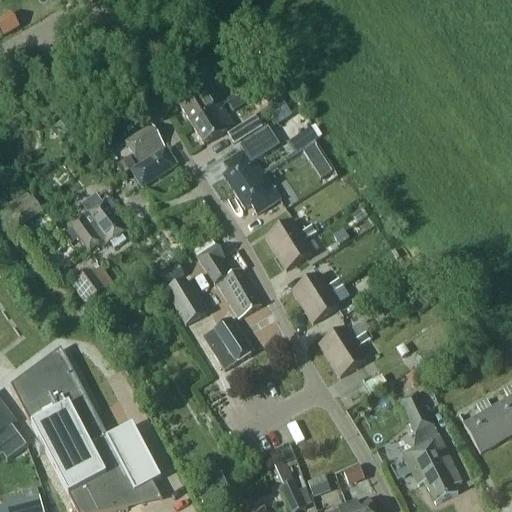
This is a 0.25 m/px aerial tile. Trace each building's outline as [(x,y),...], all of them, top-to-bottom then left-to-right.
[(12,15),(0,22),(0,34),(3,39),(20,29),(12,15)] [(235,61),(241,72),(252,65),(251,63),(260,57),(254,47),(244,53),(245,55),(235,61)] [(241,72),(234,61),(214,74),(220,84),(241,72)] [(192,128),(222,110),(210,90),(180,108),(192,128)] [(222,110),(192,128),(204,147),(233,129),(222,110)] [(114,120),(112,116),(102,122),(105,126),(114,120)] [(262,128),(256,119),(228,137),(234,146),(262,128)] [(164,148),(152,129),(126,145),(138,164),(164,148)] [(244,146),(240,149),(243,154),(248,151),(254,162),(256,164),(280,148),(268,129),(244,146)] [(311,130),(303,135),(310,147),(319,141),(311,130)] [(315,149),(305,156),(311,165),(321,158),(315,149)] [(175,167),(165,151),(133,171),(143,187),(175,167)] [(230,175),(223,179),(234,196),(255,182),(255,183),(264,177),(256,164),(254,162),(248,151),(243,154),(224,166),(230,175)] [(117,167),(123,177),(136,168),(130,159),(117,167)] [(255,182),(234,196),(245,213),(251,209),(257,218),(280,202),(264,177),(255,183),(255,182)] [(33,199),(31,200),(27,194),(8,207),(22,226),(20,228),(28,240),(33,236),(26,226),(43,214),(33,199)] [(97,197),(82,207),(87,215),(102,204),(97,197)] [(82,218),(69,228),(89,255),(101,245),(104,249),(127,233),(113,215),(119,211),(110,198),(102,204),(87,215),(82,219),(82,218)] [(311,239),(307,232),(300,237),(291,223),(265,240),(276,257),(302,240),(304,244),(311,239)] [(315,227),(307,232),(311,239),(319,234),(315,227)] [(340,248),(350,242),(344,232),(334,239),(340,248)] [(312,257),(304,244),(302,240),(276,257),(286,274),(312,257)] [(241,272),(229,279),(220,263),(225,261),(217,248),(198,260),(215,287),(217,286),(239,322),(262,309),(241,272)] [(184,278),(178,267),(160,278),(167,288),(184,278)] [(102,269),(92,275),(105,293),(114,286),(102,269)] [(105,293),(91,274),(73,288),(86,306),(105,293)] [(338,293),(334,286),(326,290),(318,277),(292,294),(303,310),(329,294),(331,297),(338,293)] [(334,286),(338,293),(345,288),(341,281),(334,286)] [(166,295),(186,329),(207,317),(186,283),(166,295)] [(339,310),(331,297),(329,294),(303,310),(313,327),(339,310)] [(425,303),(414,310),(419,317),(429,309),(425,303)] [(134,322),(128,326),(132,333),(138,329),(134,322)] [(254,355),(231,322),(203,340),(225,374),(254,355)] [(437,326),(418,338),(429,356),(448,344),(437,326)] [(365,346),(361,339),(353,344),(345,331),(319,347),(330,364),(356,347),(358,351),(365,346)] [(369,334),(361,339),(365,346),(373,341),(369,334)] [(366,364),(358,351),(356,347),(330,364),(340,381),(366,364)] [(405,348),(398,352),(403,360),(410,356),(405,348)] [(21,380),(10,390),(74,511),(120,511),(128,510),(122,500),(160,481),(133,427),(107,440),(59,352),(47,361),(51,368),(22,384),(21,380)] [(419,370),(405,378),(412,389),(426,381),(419,370)] [(508,440),(511,438),(511,387),(503,393),(508,402),(492,412),(508,440)] [(416,396),(399,405),(416,437),(414,451),(402,457),(419,488),(425,485),(436,507),(458,496),(454,488),(462,485),(439,438),(439,439),(417,396),(416,396)] [(508,440),(492,412),(487,402),(475,409),(481,418),(464,428),(480,456),(508,440)] [(0,437),(12,428),(16,426),(0,404),(0,437)] [(8,462),(27,448),(12,428),(0,437),(0,459),(4,456),(8,462)] [(360,468),(344,474),(349,489),(365,483),(360,468)] [(197,491),(205,506),(221,498),(227,495),(230,494),(219,469),(204,476),(208,486),(197,491)] [(308,485),(314,500),(331,493),(325,478),(308,485)] [(304,511),(306,511),(294,484),(280,491),(289,511),(304,511)] [(38,490),(3,499),(6,508),(40,499),(38,490)] [(43,511),(40,499),(6,508),(0,509),(0,511),(43,511)] [(348,510),(348,511),(372,511),(369,502),(348,510)]
